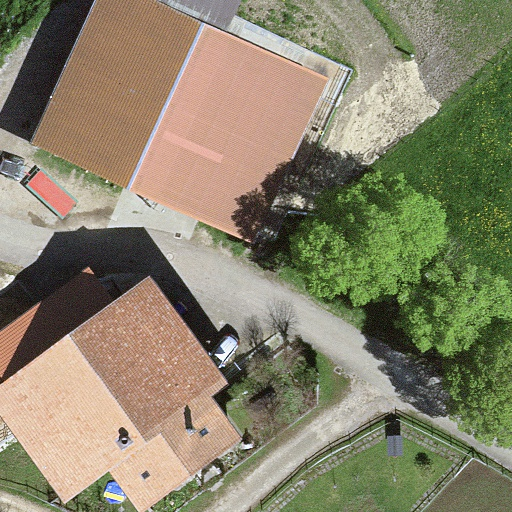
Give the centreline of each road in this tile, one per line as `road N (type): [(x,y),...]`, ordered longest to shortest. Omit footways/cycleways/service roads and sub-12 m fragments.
road 1 (unclassified): [(511,442),(193,262),(136,248),(53,248),(0,234)]
road 2 (track): [(225,511),(408,380)]
